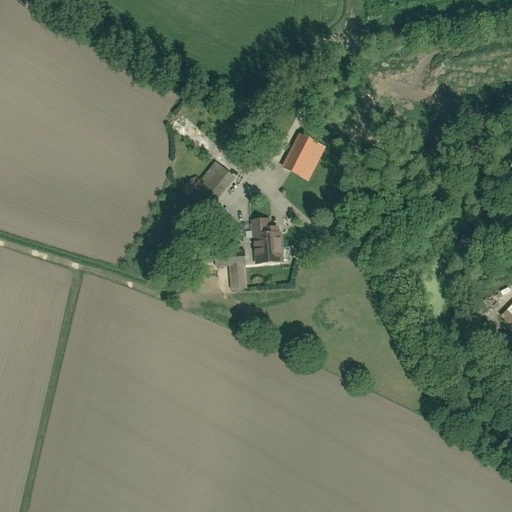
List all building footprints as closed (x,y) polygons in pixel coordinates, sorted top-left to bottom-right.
[(233,143),(228,152),(236,157),(242,148),(233,143)] [(234,178),(214,164),(200,182),(192,176),(181,190),(209,211),(234,178)] [(269,220),(251,221),(254,265),(282,263),(280,234),(270,234),(269,220)] [(230,268),(231,291),(247,290),(246,259),(216,260),(217,268),(230,268)] [(511,305),(501,317),(511,327),(511,305)]
